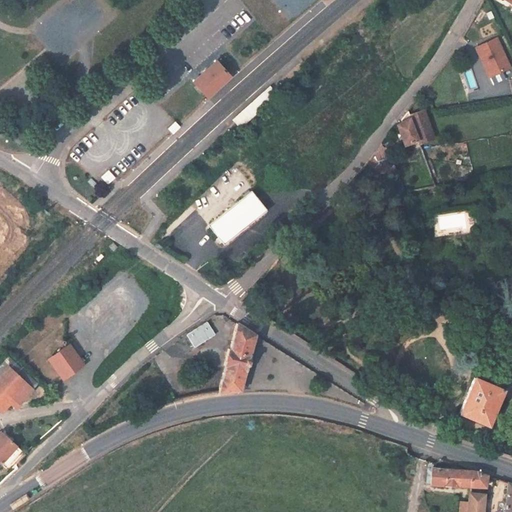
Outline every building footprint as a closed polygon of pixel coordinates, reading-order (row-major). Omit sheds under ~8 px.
[(496,42),(476,51),(490,80),(510,71),(496,42)] [(229,76),(218,64),(206,74),(196,83),(200,87),(197,89),(203,95),(205,93),(209,98),(231,79),(229,76)] [(232,123),(239,132),(242,129),(278,98),(273,92),(272,93),(269,90),(232,123)] [(420,145),(422,149),(436,144),(426,113),(411,119),(420,145)] [(420,145),(409,115),(403,123),(404,126),(398,129),(407,151),(420,145)] [(174,122),(167,129),(172,134),(179,127),(174,122)] [(108,170),(100,177),(107,185),(114,178),(108,170)] [(268,215),(253,195),(209,230),(225,249),(268,215)] [(215,334),(207,322),(187,335),(195,347),(215,334)] [(242,393),(256,338),(237,326),(218,395),(242,393)] [(82,368),(69,348),(67,349),(66,346),(67,345),(64,341),(60,343),(62,347),(63,347),(65,350),(50,360),(63,381),(73,374),(82,368)] [(0,409),(7,417),(16,408),(21,413),(39,397),(16,373),(0,388),(0,409)] [(501,393),(472,380),(457,414),(486,427),(501,393)] [(18,454),(3,439),(0,441),(0,457),(8,465),(18,454)] [(484,511),(488,478),(477,472),(433,468),(431,487),(471,490),(470,504),(469,511),(484,511)]
